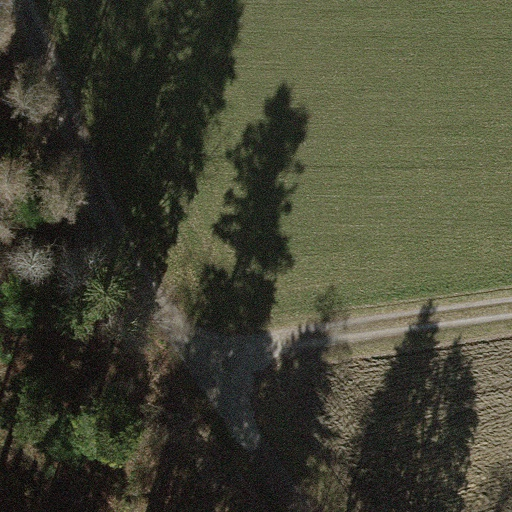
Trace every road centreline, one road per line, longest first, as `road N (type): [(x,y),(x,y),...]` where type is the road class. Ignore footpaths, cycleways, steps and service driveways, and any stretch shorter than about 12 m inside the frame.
road 1 (track): [(13,0),(123,245),(203,379)]
road 2 (track): [(203,379),(285,347),(511,319)]
road 3 (track): [(203,379),(289,511)]
